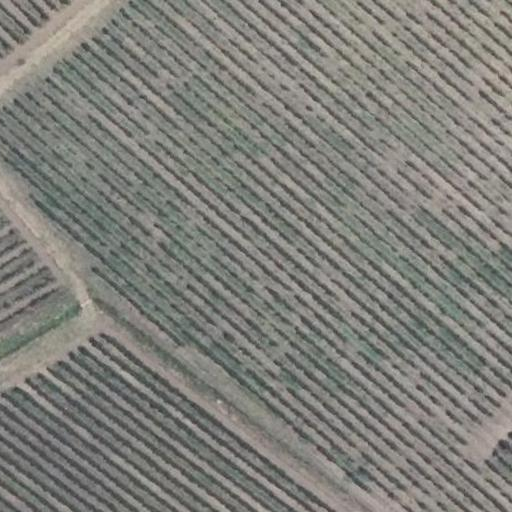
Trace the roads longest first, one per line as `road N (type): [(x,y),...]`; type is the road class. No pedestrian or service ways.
road 1 (track): [(0,178),(95,284),(105,308),(369,511)]
road 2 (track): [(101,0),(0,86)]
road 3 (track): [(0,373),(105,308)]
